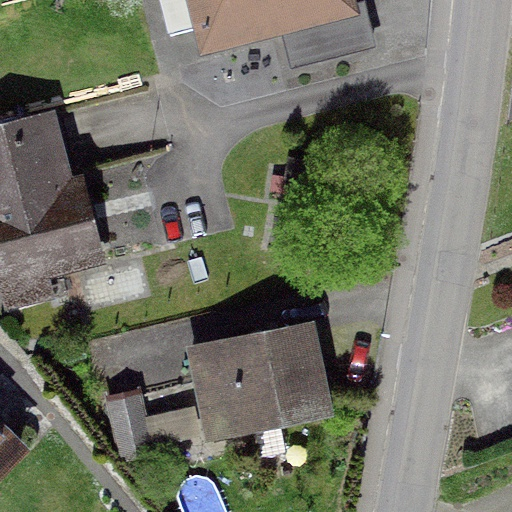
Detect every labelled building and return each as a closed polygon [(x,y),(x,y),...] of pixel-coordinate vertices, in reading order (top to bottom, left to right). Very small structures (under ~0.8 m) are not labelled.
[(279,29),(289,67),(367,47),(357,8),(330,15),(326,0),(157,0),(166,35),(195,27),(201,49),(279,29)] [(91,238),(87,221),(82,202),(78,202),(74,189),(64,191),(46,117),(0,128),(0,280),(92,257),(87,240),(91,238)] [(321,410),(305,331),(187,356),(204,434),(321,410)] [(147,453),(134,394),(104,401),(117,460),(147,453)] [(0,472),(14,458),(0,444),(0,472)]
